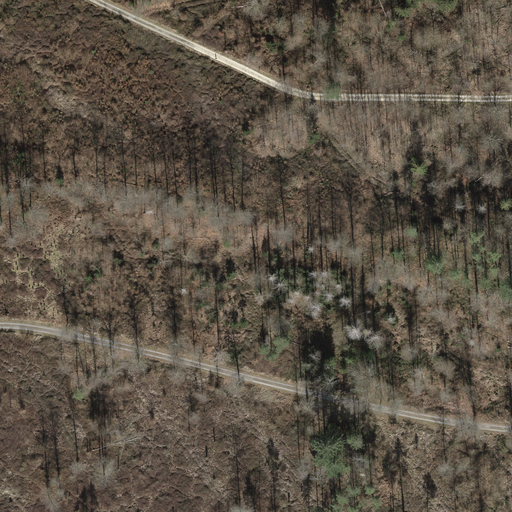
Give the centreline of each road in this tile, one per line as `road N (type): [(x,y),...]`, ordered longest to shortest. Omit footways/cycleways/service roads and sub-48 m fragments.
road 1 (track): [(511,430),(391,413),(58,323),(0,320)]
road 2 (track): [(511,97),(305,95),(96,0)]
